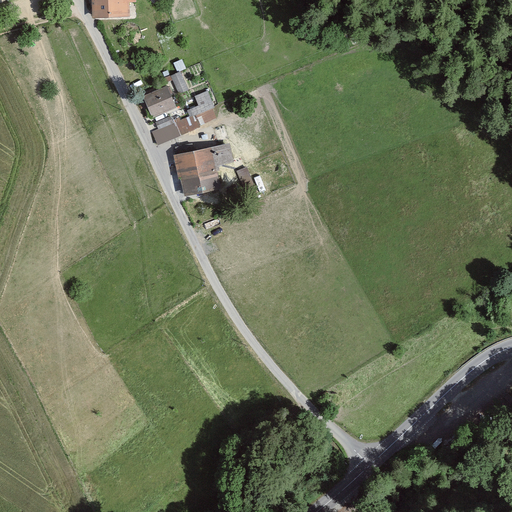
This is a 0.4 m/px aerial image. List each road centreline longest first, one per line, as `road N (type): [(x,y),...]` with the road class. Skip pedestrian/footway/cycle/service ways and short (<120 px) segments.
road 1 (unclassified): [(369,464),(292,393),(220,288),(77,0)]
road 2 (tertiary): [(511,347),(479,365),(369,464)]
